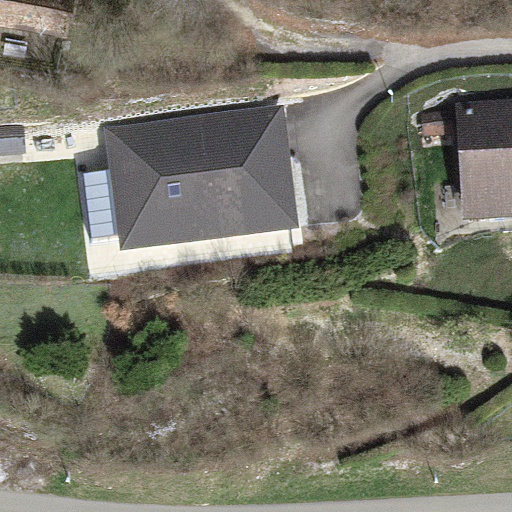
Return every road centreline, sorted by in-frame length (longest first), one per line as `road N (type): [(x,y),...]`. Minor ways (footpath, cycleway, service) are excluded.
road 1 (residential): [(328,121),(400,63),(472,48),(511,50)]
road 2 (track): [(231,0),(279,41),(373,49),(400,63)]
